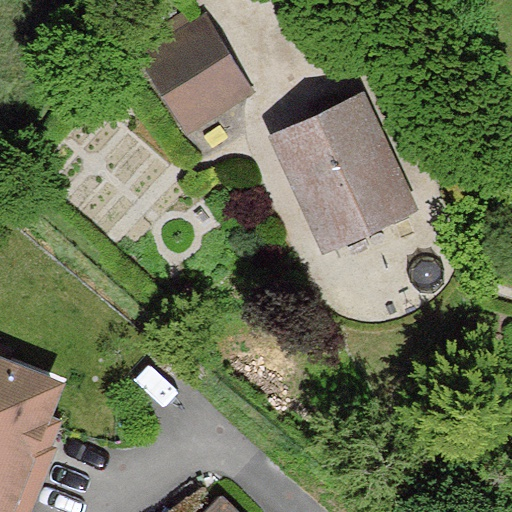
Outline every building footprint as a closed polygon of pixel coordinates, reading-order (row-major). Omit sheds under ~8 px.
[(157,58),(170,78),(222,44),(209,25),(157,58)] [(222,44),(170,78),(197,120),(249,87),(222,44)] [(353,100),(280,133),(323,229),(400,194),(353,100)] [(400,194),(323,229),(329,241),(405,205),(400,194)] [(0,360),(0,511),(9,511),(34,451),(23,446),(50,380),(0,360)] [(34,451),(9,511),(22,511),(45,455),(34,451)]
